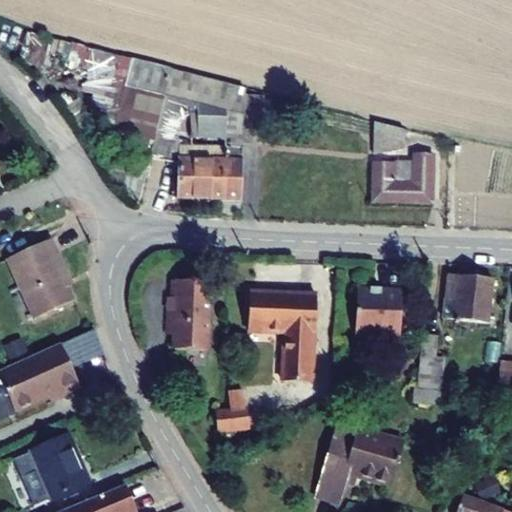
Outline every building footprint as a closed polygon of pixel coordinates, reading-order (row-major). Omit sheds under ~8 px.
[(132,57),(130,90),(236,116),(242,86),(132,57)] [(374,125),(373,151),(404,153),(405,126),(374,125)] [(176,199),(239,201),(241,149),(177,146),(176,199)] [(372,165),(371,200),(432,201),(433,157),(408,156),(407,166),(372,165)] [(53,241),(10,261),(34,313),(71,296),(65,283),(50,253),(57,249),(53,241)] [(57,249),(50,253),(65,283),(71,280),(57,249)] [(457,276),(453,319),(499,324),(503,280),(457,276)] [(183,281),(183,298),(182,310),(178,310),(178,335),(184,335),(184,350),(217,351),(218,282),(183,281)] [(365,290),(363,335),(408,336),(410,291),(389,290),(389,288),(378,287),(378,290),(365,290)] [(259,293),(257,330),(294,332),(293,382),(319,383),(322,333),(324,333),(326,296),(259,293)] [(430,336),(426,387),(450,389),(453,359),(444,358),(445,336),(430,336)] [(67,343),(4,372),(22,412),(68,391),(70,396),(88,388),(67,343)] [(426,389),(425,404),(450,406),(451,392),(426,389)] [(237,392),(239,410),(254,408),(252,391),(237,392)] [(451,392),(450,406),(465,407),(466,393),(451,392)] [(239,410),(224,411),(227,431),(259,428),(257,408),(254,408),(239,410)] [(345,423),(325,496),(350,503),(358,474),(400,485),(407,460),(398,457),(402,440),(345,423)] [(73,435),(41,450),(62,499),(99,484),(90,461),(86,463),(73,435)] [(140,511),(130,487),(70,511),(140,511)] [(511,511),(472,496),(466,511),(511,511)]
